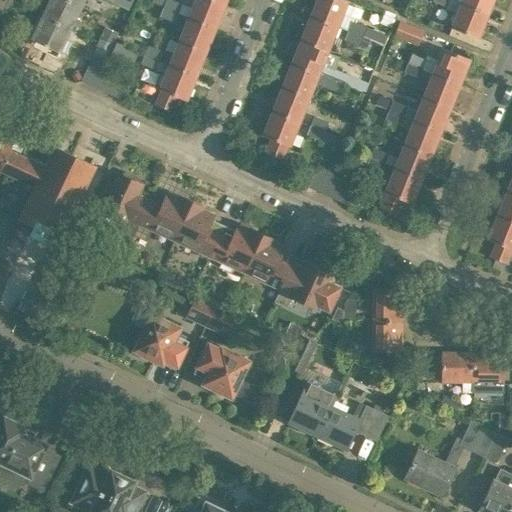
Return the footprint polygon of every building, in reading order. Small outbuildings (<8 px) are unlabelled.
[(67,0),(50,0),(43,16),(69,28),(79,6),(67,0)] [(112,0),(112,2),(127,9),(131,0),(112,0)] [(170,0),(165,0),(163,8),(177,13),(180,4),(170,0)] [(180,4),(177,13),(188,18),(214,28),(224,4),(212,0),(195,0),(192,8),(180,4)] [(340,0),(316,0),(310,16),(337,27),(340,28),(347,31),(349,32),(353,23),(355,19),(342,14),(346,2),(340,0)] [(461,0),(461,3),(487,13),(492,0),(461,0)] [(457,11),(451,27),(478,37),(487,13),(461,3),(457,11)] [(163,8),(159,16),(173,22),(177,13),(163,8)] [(43,16),(32,39),(57,51),(69,28),(43,16)] [(310,16),(301,40),(327,51),(333,36),(337,27),(310,16)] [(188,18),(179,41),(205,52),(214,28),(188,18)] [(353,23),(349,32),(362,37),(366,28),(353,23)] [(397,26),(394,35),(418,45),(423,32),(402,23),(397,26)] [(105,28),(99,42),(109,47),(116,33),(105,28)] [(362,37),(362,38),(368,41),(382,47),(386,36),(366,28),(362,37)] [(347,31),(344,40),(358,46),(359,46),(362,38),(362,37),(349,32),(347,31)] [(301,40),(291,64),(342,85),(346,75),(333,70),(334,68),(339,56),(327,51),(301,40)] [(173,56),(169,65),(196,76),(205,52),(179,41),(173,56)] [(99,42),(90,61),(100,65),(100,66),(109,47),(99,42)] [(116,43),(111,55),(131,64),(137,52),(116,43)] [(146,45),(143,54),(144,55),(158,60),(161,51),(146,45)] [(425,60),(422,69),(433,73),(459,84),(469,59),(442,49),(438,60),(427,56),(425,60)] [(411,54),(408,63),(422,69),(425,60),(411,54)] [(144,55),(140,64),(166,74),(160,89),(161,90),(156,104),(172,110),(177,96),(186,100),(196,76),(169,65),(158,60),(144,55)] [(90,61),(81,81),(91,85),(100,65),(90,61)] [(408,63),(404,72),(418,78),(422,69),(408,63)] [(291,64),(282,87),(308,98),(314,83),(325,88),(339,93),(342,85),(291,64)] [(100,65),(91,85),(101,89),(109,70),(100,66),(100,65)] [(357,65),(353,74),(368,80),(372,70),(357,65)] [(422,69),(418,78),(429,82),(423,97),(450,108),(459,84),(433,73),(422,69)] [(109,70),(101,89),(110,94),(119,74),(109,70)] [(119,74),(110,94),(120,98),(129,79),(119,74)] [(282,87),(272,111),(299,122),(302,113),(306,103),(307,102),(308,98),(282,87)] [(379,96),(376,106),(389,111),(392,102),(379,96)] [(406,107),(403,116),(414,121),(440,132),(450,108),(423,97),(417,111),(406,107)] [(392,101),(389,111),(403,116),(406,107),(392,101)] [(0,168),(9,150),(9,151),(16,137),(19,138),(27,121),(0,108),(0,168)] [(272,111),(262,135),(271,138),(266,153),(282,159),(287,145),(289,146),(299,122),(272,111)] [(389,111),(385,119),(399,125),(403,116),(389,111)] [(403,116),(399,125),(410,129),(404,144),(431,155),(440,132),(414,121),(403,116)] [(313,117),(310,126),(323,131),(327,123),(313,117)] [(9,151),(9,150),(0,168),(0,170),(34,187),(33,189),(31,188),(30,190),(32,191),(28,200),(25,199),(25,201),(27,202),(22,211),(20,210),(19,212),(21,213),(19,217),(17,216),(16,218),(32,226),(29,233),(43,240),(47,233),(63,240),(63,238),(61,237),(63,233),(65,234),(66,232),(64,231),(68,222),(71,223),(71,221),(69,220),(74,211),(76,212),(77,210),(75,209),(95,166),(55,147),(60,137),(34,125),(19,155),(9,151)] [(310,126),(306,135),(320,140),(323,131),(310,126)] [(323,131),(320,140),(334,146),(337,137),(323,131)] [(404,144),(395,168),(422,179),(431,155),(404,144)] [(374,149),(370,158),(384,164),(388,154),(374,149)] [(370,158),(366,166),(380,172),(384,164),(370,158)] [(308,185),(308,187),(318,191),(326,171),(316,167),(308,185)] [(387,193),(381,207),(397,214),(403,199),(412,203),(422,179),(395,168),(385,192),(387,193)] [(326,171),(318,191),(327,195),(336,176),(326,171)] [(138,225),(149,200),(138,195),(142,185),(134,181),(134,176),(124,172),(121,175),(117,173),(108,193),(108,192),(104,201),(100,210),(125,221),(120,232),(122,239),(130,242),(138,225)] [(336,176),(327,195),(337,200),(346,180),(336,176)] [(346,180),(337,200),(347,204),(348,202),(356,185),(346,180)] [(511,192),(507,191),(497,215),(511,220),(511,192)] [(138,225),(174,241),(191,202),(179,196),(178,198),(167,193),(161,206),(149,200),(138,225)] [(174,241),(209,257),(220,233),(208,227),(214,215),(203,210),(204,208),(191,202),(174,241)] [(511,220),(497,215),(488,239),(496,242),(490,256),(506,263),(511,248),(511,220)] [(209,257),(244,273),(262,235),(249,229),(248,231),(237,226),(232,238),(220,233),(209,257)] [(244,273),(279,289),(291,265),(279,260),(284,248),(274,242),(274,240),(262,235),(244,273)] [(114,244),(109,254),(121,260),(126,249),(114,244)] [(328,282),(332,272),(328,270),(328,266),(319,262),(315,264),(307,260),(302,271),(291,265),(279,289),(273,303),(285,308),(290,297),(315,309),(316,306),(329,312),(340,288),(328,282)] [(372,290),(372,320),(402,321),(402,291),(372,290)] [(186,317),(205,326),(216,304),(196,295),(186,317)] [(347,300),(343,305),(343,320),(354,320),(354,300),(347,300)] [(216,304),(205,326),(225,336),(236,314),(216,304)] [(342,325),(342,311),(336,308),(330,320),(342,325)] [(134,351),(162,364),(164,360),(176,366),(188,341),(176,336),(179,328),(151,314),(142,334),(137,334),(133,343),(135,347),(134,351)] [(402,321),(372,320),(371,352),(402,352),(402,321)] [(288,366),(301,372),(314,343),(302,337),(288,366)] [(240,379),(249,361),(220,348),(220,349),(207,343),(193,373),(205,379),(203,384),(231,397),(233,394),(244,400),(252,385),(240,379)] [(442,382),(472,382),(472,353),(442,353),(442,382)] [(504,353),(472,353),(472,382),(472,395),(503,395),(504,353)] [(389,374),(403,380),(409,368),(395,361),(389,374)] [(288,422),(317,436),(330,406),(335,395),(307,382),(288,422)] [(453,409),(457,402),(450,398),(447,405),(453,409)] [(330,406),(317,436),(346,450),(354,431),(375,441),(387,415),(365,405),(358,419),(330,406)] [(508,433),(509,413),(498,412),(498,432),(508,433)] [(0,477),(19,487),(25,474),(29,476),(26,482),(42,491),(59,456),(43,448),(45,445),(33,439),(36,432),(4,417),(0,424),(0,423),(0,477)] [(458,446),(484,456),(495,434),(470,421),(458,446)] [(485,457),(496,462),(506,440),(495,434),(485,457)] [(417,451),(405,478),(441,494),(453,468),(417,451)] [(71,502),(90,511),(134,511),(144,492),(132,486),(134,482),(110,471),(108,475),(88,466),(71,502)] [(479,510),(484,511),(508,511),(511,504),(511,489),(507,487),(511,475),(500,469),(494,481),(493,480),(479,510)] [(225,511),(224,511),(206,503),(204,507),(200,505),(196,511),(225,511)]
